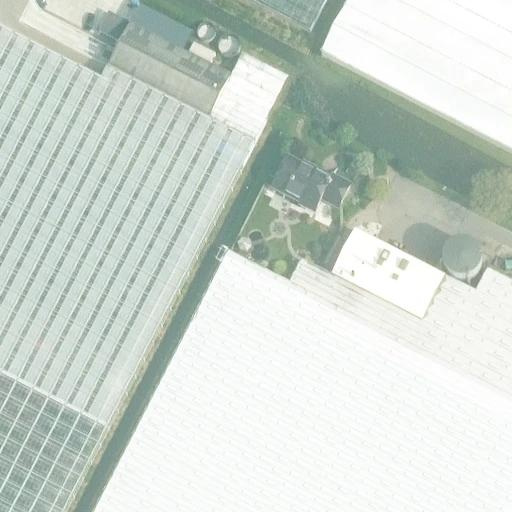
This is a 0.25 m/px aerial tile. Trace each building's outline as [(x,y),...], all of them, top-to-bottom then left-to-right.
[(68,0),(61,21),(93,33),(105,0),(68,0)] [(326,0),(245,0),(310,34),(326,0)] [(511,156),(511,0),(349,0),(320,57),(511,156)] [(130,25),(112,64),(258,139),(288,80),(242,56),(233,76),(130,25)] [(0,29),(0,511),(65,511),(76,493),(113,421),(211,230),(255,145),(108,70),(101,82),(0,30),(0,29)] [(338,210),(350,186),(332,176),(329,181),(288,159),(272,190),(315,212),(321,201),(338,210)] [(301,262),(289,285),(511,399),(511,283),(488,271),(476,294),(355,232),(332,278),(301,262)] [(239,253),(246,254),(251,248),(248,242),(241,241),(236,247),(239,253)] [(511,511),(511,399),(289,285),(229,253),(121,462),(95,511),(511,511)]
